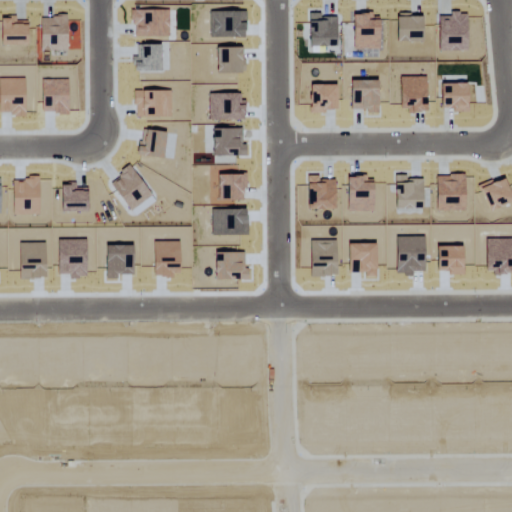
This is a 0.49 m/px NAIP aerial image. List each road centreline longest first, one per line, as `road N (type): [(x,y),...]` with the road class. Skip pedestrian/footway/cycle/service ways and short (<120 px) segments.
road 1 (residential): [(0,482),(11,475),(511,469)]
road 2 (residential): [(277,0),(288,511)]
road 3 (residential): [(0,306),(511,303)]
road 4 (residential): [(102,0),(102,137),(88,152),(0,152)]
road 5 (residential): [(279,142),(499,144)]
road 6 (residential): [(502,0),(511,128),(499,144)]
